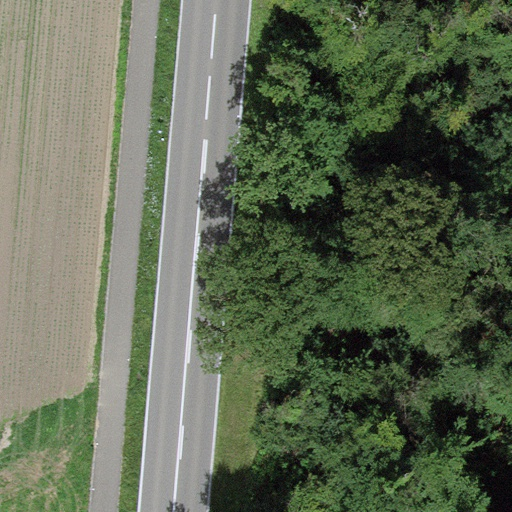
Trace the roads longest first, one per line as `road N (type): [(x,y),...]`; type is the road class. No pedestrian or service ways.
road 1 (track): [(148,0),(105,511)]
road 2 (primary): [(173,511),(214,0)]
road 3 (track): [(1,511),(110,455)]
